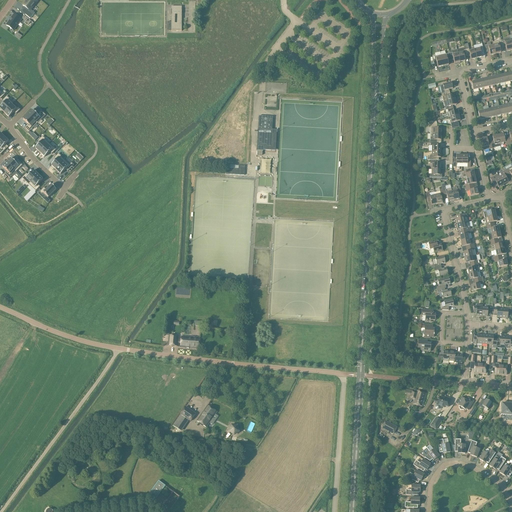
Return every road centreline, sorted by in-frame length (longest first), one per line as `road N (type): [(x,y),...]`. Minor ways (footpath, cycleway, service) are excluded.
road 1 (tertiary): [(334,511),(343,374),(127,350),(60,334),(0,307)]
road 2 (secondary): [(353,511),(374,108)]
road 3 (residential): [(428,511),(432,480),(447,463),(494,480),(511,508)]
